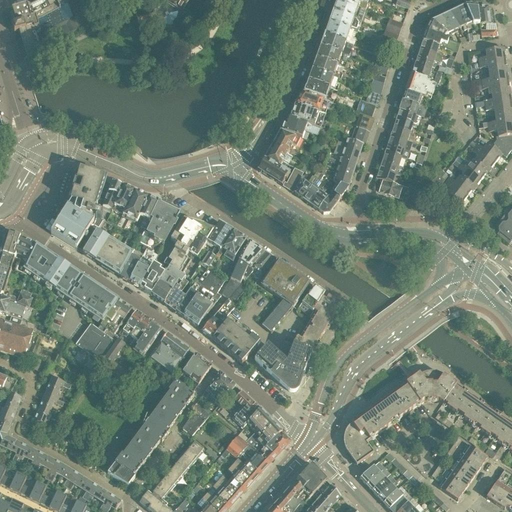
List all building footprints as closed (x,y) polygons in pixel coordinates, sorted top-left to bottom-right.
[(7,13),(7,14),(8,14),(14,35),(15,34),(19,32),(21,39),(28,59),(30,66),(30,68),(31,69),(42,66),(43,65),(46,64),(46,63),(45,61),(43,55),(42,51),(62,42),(62,41),(63,41),(63,40),(62,40),(62,39),(80,31),(88,27),(87,24),(83,15),(80,6),(70,10),(65,1),(64,0),(44,0),(45,0),(41,2),(30,8),(29,7),(28,6),(9,12),(8,12),(7,12),(7,13)] [(167,0),(166,1),(167,2),(178,9),(183,12),(190,0),(167,0)] [(370,1),(367,0),(337,0),(337,2),(337,3),(365,12),(367,6),(368,6),(370,1)] [(397,0),(396,6),(408,10),(410,2),(403,0),(397,0)] [(167,2),(154,13),(157,24),(174,24),(178,9),(167,2)] [(337,3),(333,14),(361,24),(365,12),(337,3)] [(465,6),(464,7),(472,24),(479,24),(476,7),(465,6)] [(464,7),(456,10),(465,26),(466,30),(473,27),(472,24),(464,7)] [(488,7),(476,7),(479,24),(495,25),(493,12),(488,7)] [(456,10),(448,14),(459,29),(462,27),(464,31),(466,30),(465,26),(456,10)] [(157,24),(154,13),(153,11),(135,16),(141,35),(159,29),(157,24)] [(333,14),(329,26),(355,35),(357,35),(359,29),(361,24),(333,14)] [(448,14),(439,18),(452,32),(454,31),(455,33),(457,32),(457,31),(457,30),(459,29),(448,14)] [(431,22),(431,23),(447,35),(451,33),(452,35),(455,33),(454,31),(452,32),(439,18),(431,22)] [(391,21),(386,33),(398,37),(403,25),(391,21)] [(431,23),(426,33),(443,39),(447,35),(431,23)] [(355,35),(329,26),(325,37),(324,38),(352,47),(353,47),(355,41),(354,41),(355,35)] [(398,37),(386,33),(382,44),(394,48),(398,37)] [(426,33),(423,42),(439,47),(445,49),(448,41),(443,39),(426,33)] [(320,50),(347,59),(348,59),(351,53),(350,52),(352,47),(324,38),(320,50)] [(445,49),(457,53),(459,45),(448,41),(445,49)] [(423,42),(420,50),(440,57),(441,55),(437,53),(439,47),(423,42)] [(382,51),(392,54),(393,55),(395,49),(384,45),(382,51)] [(320,50),(316,61),(343,70),(344,71),(347,64),(345,64),(347,59),(320,50)] [(420,50),(417,59),(436,65),(436,63),(440,64),(442,57),(440,57),(420,50)] [(478,60),(479,64),(505,61),(503,50),(486,52),(487,59),(478,60)] [(374,69),(381,71),(387,73),(391,61),(378,56),(374,69)] [(414,67),(414,68),(431,73),(432,68),(434,69),(436,65),(417,59),(414,67)] [(316,61),(312,72),(333,79),(340,82),(343,76),(341,75),(343,70),(316,61)] [(488,68),(489,74),(506,71),(505,61),(479,64),(480,69),(488,68)] [(411,76),(436,84),(438,85),(441,77),(436,75),(431,73),(414,68),(412,75),(411,75),(411,76)] [(444,75),(449,77),(450,77),(452,71),(446,68),(444,75)] [(474,87),(482,86),(508,82),(506,71),(489,74),(490,80),(471,83),(471,88),(474,87)] [(308,83),(308,84),(329,91),(333,92),(337,94),(338,88),(331,85),(333,79),(312,72),(308,83)] [(371,81),(373,82),(384,85),(385,79),(373,74),(371,81)] [(409,82),(408,84),(433,92),(436,84),(411,76),(411,78),(409,78),(408,81),(409,82)] [(371,87),(369,92),(380,97),(384,85),(373,82),(371,87)] [(491,89),(492,95),(510,93),(508,82),(482,86),(483,91),(491,89)] [(304,95),(330,104),(332,105),(335,99),(327,96),(329,91),(308,84),(306,91),(305,91),(304,95)] [(406,90),(405,93),(427,100),(430,101),(433,92),(408,84),(408,86),(407,86),(406,89),(406,90)] [(369,92),(365,104),(375,108),(377,108),(380,97),(369,92)] [(405,93),(403,101),(425,108),(427,100),(405,93)] [(484,103),(485,107),(511,104),(510,93),(492,95),(493,101),(484,103)] [(295,107),(325,118),(330,104),(304,95),(300,98),(300,99),(299,99),(297,102),(298,102),(295,107)] [(403,102),(400,111),(416,116),(417,112),(420,113),(420,114),(422,115),(425,108),(403,101),(403,102)] [(356,114),(362,116),(372,119),(375,108),(365,104),(360,102),(356,114)] [(494,111),(495,117),(511,114),(511,110),(511,104),(485,107),(486,112),(494,111)] [(292,115),(290,120),(320,131),(325,118),(295,107),(292,115)] [(399,111),(396,121),(417,127),(420,118),(416,116),(400,111),(399,111)] [(488,124),(488,129),(511,125),(511,114),(495,117),(496,123),(488,124)] [(362,116),(357,129),(369,133),(374,120),(372,119),(362,116)] [(284,126),(282,133),(301,140),(302,141),(304,133),(317,138),(320,131),(290,120),(288,119),(286,126),(284,126)] [(394,128),(393,129),(409,134),(412,127),(416,129),(417,127),(396,121),(394,128)] [(511,125),(488,129),(489,133),(497,132),(498,138),(511,137),(511,136),(511,125)] [(369,133),(357,129),(355,128),(350,141),(362,146),(365,147),(369,133)] [(393,129),(391,137),(407,143),(409,134),(393,129)] [(320,131),(317,138),(322,140),(325,133),(320,131)] [(281,132),(273,147),(287,155),(289,151),(286,149),(287,146),(288,147),(288,146),(291,148),(292,145),(297,148),(301,140),(282,133),(281,132)] [(388,146),(404,151),(407,143),(391,137),(388,145),(388,146)] [(496,141),(492,148),(501,156),(502,156),(505,159),(511,150),(511,143),(511,137),(498,138),(496,138),(496,142),(496,141)] [(338,143),(336,146),(360,154),(362,146),(350,141),(347,140),(345,145),(338,143)] [(471,146),(474,149),(495,165),(501,156),(492,148),(488,145),(484,150),(473,142),(471,146)] [(333,155),(341,158),(357,163),(360,154),(336,146),(333,155)] [(388,146),(385,155),(401,160),(404,151),(388,146)] [(273,147),(264,162),(275,168),(279,169),(280,169),(283,163),(287,166),(292,157),(287,155),(273,147)] [(478,158),(475,162),(489,173),(495,165),(474,149),(471,153),(478,158)] [(382,163),(398,168),(401,160),(385,155),(382,162),(382,163)] [(418,155),(415,164),(421,166),(422,163),(424,157),(418,155)] [(328,158),(327,163),(354,171),(357,163),(341,158),(340,162),(328,158)] [(260,172),(269,178),(275,168),(264,162),(259,171),(260,172)] [(463,162),(460,166),(481,181),(487,173),(488,174),(489,173),(475,162),(474,162),(470,167),(463,162)] [(337,170),(335,175),(351,180),(354,171),(327,163),(326,167),(337,170)] [(382,163),(379,172),(395,177),(395,176),(400,178),(403,169),(398,168),(382,163)] [(303,164),(301,168),(299,171),(305,174),(307,170),(310,171),(312,167),(303,164)] [(460,179),(475,190),(481,181),(460,166),(457,169),(464,175),(461,179),(460,179)] [(275,168),(269,178),(282,186),(285,181),(286,181),(290,174),(280,169),(279,169),(275,168)] [(82,255),(120,278),(120,277),(128,265),(132,255),(134,252),(99,231),(105,221),(101,220),(102,215),(95,213),(105,180),(80,172),(69,169),(56,172),(26,220),(48,234),(76,251),(77,250),(80,252),(83,254),(82,255)] [(283,187),(293,193),(302,175),(294,171),(286,186),(285,185),(283,187)] [(376,180),(383,182),(392,185),(395,177),(379,172),(377,179),(376,180)] [(294,194),(303,200),(321,176),(320,175),(316,180),(313,178),(308,183),(302,180),(294,194)] [(332,183),(337,184),(348,189),(351,180),(335,175),(334,178),(327,176),(325,180),(328,181),(332,183)] [(438,175),(432,182),(436,187),(438,188),(445,181),(441,178),(438,175)] [(303,200),(310,206),(320,192),(316,189),(321,183),(319,182),(323,176),(321,176),(303,200)] [(449,179),(446,183),(467,199),(473,190),(474,191),(475,190),(460,179),(456,184),(449,179)] [(103,207),(112,211),(123,187),(112,182),(103,207)] [(398,199),(403,201),(404,195),(406,196),(408,191),(407,191),(402,189),(402,188),(392,185),(383,182),(380,194),(398,199)] [(436,187),(432,182),(421,192),(431,194),(436,187)] [(467,199),(446,183),(443,187),(450,192),(446,197),(460,208),(467,199)] [(328,197),(318,211),(323,215),(329,214),(337,204),(348,189),(337,184),(328,197)] [(310,206),(318,211),(328,197),(324,195),(328,189),(324,186),(320,192),(310,206)] [(112,211),(122,216),(135,191),(135,192),(134,192),(134,191),(123,187),(112,211)] [(137,223),(140,217),(148,198),(147,197),(144,196),(143,195),(140,194),(139,193),(139,194),(135,192),(136,192),(135,191),(122,216),(129,219),(137,223)] [(145,230),(149,224),(159,203),(148,198),(140,217),(145,219),(140,228),(141,228),(145,230)] [(150,236),(155,238),(166,216),(165,214),(168,207),(159,203),(149,224),(151,225),(147,234),(144,233),(139,243),(145,246),(150,236)] [(166,216),(155,238),(154,240),(164,244),(173,228),(175,228),(177,223),(176,222),(180,215),(179,213),(168,207),(165,214),(166,216)] [(509,210),(495,227),(498,229),(498,233),(496,236),(509,246),(511,243),(511,242),(511,212),(509,210)] [(184,280),(185,280),(181,277),(191,261),(185,258),(188,253),(193,247),(197,246),(202,250),(207,243),(214,231),(212,230),(208,228),(208,229),(203,227),(199,225),(198,226),(193,224),(189,221),(188,223),(184,221),(171,242),(177,246),(174,250),(174,251),(172,250),(169,256),(170,257),(169,260),(167,259),(163,264),(169,268),(168,269),(171,271),(170,272),(177,276),(183,280),(184,280)] [(207,243),(212,246),(223,227),(219,224),(214,231),(207,243)] [(201,265),(208,269),(232,232),(223,227),(212,246),(215,248),(211,253),(212,253),(211,255),(208,253),(201,265)] [(3,243),(0,253),(0,254),(15,259),(16,256),(13,255),(20,238),(15,236),(16,235),(5,232),(2,242),(3,243)] [(207,269),(214,274),(227,254),(234,258),(246,241),(232,232),(208,269),(207,269)] [(20,238),(13,255),(16,256),(15,259),(14,260),(14,261),(19,263),(20,263),(26,265),(35,246),(21,238),(21,239),(20,238)] [(222,295),(228,300),(240,288),(242,286),(240,285),(242,280),(245,282),(247,280),(250,276),(254,272),(252,270),(254,269),(253,268),(264,253),(249,243),(243,253),(230,281),(222,295)] [(41,250),(41,249),(38,248),(35,246),(26,265),(24,270),(26,272),(56,292),(64,298),(67,300),(82,277),(80,276),(76,274),(58,261),(52,257),(47,254),(46,253),(41,250)] [(188,253),(197,258),(202,250),(197,246),(193,247),(188,253)] [(130,284),(140,289),(152,266),(157,257),(147,251),(143,257),(132,280),(130,284)] [(127,282),(130,284),(132,280),(143,257),(134,252),(132,255),(128,265),(120,277),(120,278),(123,280),(122,280),(126,283),(127,282)] [(269,256),(264,253),(253,268),(254,269),(257,271),(269,256)] [(0,254),(0,268),(11,272),(14,261),(14,260),(15,259),(0,254)] [(276,261),(269,256),(257,271),(254,269),(252,270),(254,272),(250,276),(256,283),(262,276),(276,261)] [(261,287),(282,301),(292,310),(293,308),(310,284),(278,262),(261,287)] [(148,295),(151,297),(167,269),(160,265),(160,264),(159,264),(157,268),(153,266),(152,266),(140,289),(148,295)] [(0,268),(0,282),(7,285),(11,272),(0,268)] [(151,297),(164,305),(170,297),(173,299),(179,290),(176,287),(179,283),(181,284),(183,281),(184,282),(185,280),(184,280),(183,280),(177,276),(170,272),(171,271),(168,269),(167,269),(151,297)] [(203,289),(211,294),(215,297),(217,294),(225,282),(220,278),(214,274),(207,269),(204,274),(196,284),(203,289)] [(82,277),(67,300),(74,304),(76,306),(79,308),(80,308),(102,324),(110,313),(111,313),(111,312),(118,302),(117,301),(112,298),(107,294),(106,293),(100,290),(94,285),(91,283),(89,282),(88,281),(83,278),(82,277)] [(164,305),(175,313),(185,299),(180,296),(188,285),(184,282),(183,281),(181,284),(179,283),(176,287),(179,290),(173,299),(170,297),(164,305)] [(176,313),(183,319),(193,305),(203,289),(196,284),(194,286),(185,299),(175,313),(176,313)] [(310,318),(314,311),(322,298),(324,294),(315,288),(302,304),(298,309),(310,318)] [(183,319),(189,323),(211,294),(203,289),(193,305),(183,319)] [(5,299),(0,297),(0,312),(5,314),(22,321),(26,309),(29,309),(32,300),(30,299),(32,295),(22,291),(18,299),(7,295),(6,295),(6,297),(5,299)] [(211,294),(189,323),(197,329),(217,303),(221,297),(217,294),(215,297),(211,294)] [(297,339),(293,345),(312,353),(314,349),(316,346),(317,345),(319,341),(326,329),(328,326),(329,325),(331,321),(338,310),(340,306),(341,305),(328,297),(326,301),(322,298),(314,311),(318,314),(301,342),(297,339)] [(200,331),(199,332),(200,334),(203,336),(209,341),(210,341),(225,323),(221,320),(230,310),(231,309),(232,308),(233,307),(230,304),(225,300),(214,315),(200,331)] [(282,301),(277,307),(287,316),(292,310),(282,301)] [(118,302),(111,312),(111,313),(110,313),(102,324),(101,325),(100,327),(98,330),(91,325),(76,345),(75,346),(100,364),(105,357),(111,349),(115,343),(117,340),(118,338),(114,335),(132,311),(130,310),(129,308),(127,307),(125,306),(118,302)] [(277,307),(271,314),(281,322),(287,316),(277,307)] [(130,334),(131,336),(144,318),(136,313),(135,315),(122,332),(128,336),(130,334)] [(271,314),(266,320),(276,329),(281,322),(271,314)] [(132,338),(139,343),(152,324),(144,318),(131,336),(133,337),(132,338)] [(210,341),(224,353),(239,335),(232,329),(235,326),(227,319),(225,321),(226,322),(210,341)] [(24,359),(33,332),(32,331),(20,327),(7,323),(0,320),(0,351),(5,353),(9,355),(24,359)] [(276,329),(266,320),(261,326),(271,335),(276,329)] [(34,332),(45,336),(48,328),(32,323),(31,328),(35,329),(34,332)] [(152,324),(139,343),(133,351),(143,358),(162,331),(152,324)] [(160,343),(149,358),(172,376),(183,360),(189,351),(167,334),(160,343)] [(239,335),(224,353),(242,365),(256,348),(257,348),(260,345),(259,344),(260,344),(252,337),(249,341),(239,335)] [(117,340),(115,343),(111,349),(119,354),(125,346),(117,340)] [(312,353),(293,345),(292,349),(288,360),(288,361),(286,364),(284,362),(283,361),(282,360),(268,347),(262,352),(261,354),(254,361),(271,376),(279,383),(279,384),(288,392),(289,393),(290,393),(291,394),(292,394),(293,394),(294,393),(295,393),(296,392),(297,392),(297,391),(298,390),(309,360),(309,359),(310,356),(311,354),(312,353)] [(105,357),(113,363),(119,354),(111,349),(105,357)] [(195,355),(182,374),(184,375),(198,386),(210,369),(212,368),(195,355)] [(97,368),(105,374),(113,363),(105,357),(100,364),(97,368)] [(42,373),(52,377),(57,365),(47,361),(42,373)] [(105,374),(113,380),(121,369),(113,363),(105,374)] [(121,369),(113,380),(122,386),(129,375),(121,369)] [(511,429),(455,389),(456,387),(457,387),(443,377),(441,376),(440,375),(438,374),(437,374),(436,374),(433,373),(432,373),(429,373),(426,374),(424,375),(422,375),(419,377),(418,378),(408,385),(405,387),(405,388),(406,387),(407,389),(354,427),(352,425),(353,425),(352,425),(350,426),(349,427),(348,428),(348,429),(346,431),(346,432),(345,433),(345,434),(344,436),(344,437),(343,439),(343,440),(343,442),(343,443),(344,445),(344,447),(345,450),(346,451),(346,452),(356,467),(373,454),(366,444),(403,418),(420,405),(424,403),(438,403),(501,447),(503,445),(507,449),(510,451),(509,452),(511,454),(511,429)] [(210,394),(213,397),(227,380),(219,374),(210,386),(202,397),(205,400),(210,394)] [(0,390),(6,392),(10,395),(17,382),(0,375),(0,390)] [(69,390),(71,386),(65,383),(52,378),(48,387),(58,392),(60,387),(69,390)] [(227,380),(213,397),(217,393),(221,396),(215,403),(219,406),(235,387),(227,380)] [(161,387),(163,388),(166,390),(170,385),(165,382),(161,387)] [(122,455),(115,465),(107,475),(128,488),(135,477),(143,465),(160,443),(161,444),(170,433),(168,432),(185,409),(194,397),(193,397),(194,397),(191,395),(185,391),(175,383),(169,392),(170,393),(123,456),(122,455)] [(48,387),(44,396),(57,402),(59,398),(56,397),(58,392),(48,387)] [(234,400),(244,409),(251,401),(241,392),(234,400)] [(11,395),(6,405),(17,410),(21,399),(11,395)] [(44,396),(41,405),(51,409),(53,404),(62,408),(64,404),(62,404),(57,402),(44,396)] [(243,430),(247,425),(260,410),(251,401),(244,409),(233,420),(243,430)] [(2,408),(2,409),(0,413),(14,418),(17,410),(6,405),(5,409),(2,408)] [(41,405),(37,413),(52,420),(55,421),(54,424),(57,426),(59,423),(56,421),(57,418),(49,414),(51,409),(41,405)] [(182,430),(189,436),(192,438),(193,436),(209,418),(202,411),(196,405),(191,412),(194,414),(182,430)] [(0,407),(0,417),(1,418),(0,420),(0,423),(10,427),(14,418),(0,413),(2,409),(0,407)] [(205,407),(202,411),(209,418),(209,417),(212,415),(205,407)] [(245,444),(248,447),(249,447),(250,448),(260,439),(275,426),(260,410),(247,425),(254,434),(248,440),(245,444)] [(52,420),(37,413),(33,423),(40,426),(41,425),(49,428),(52,420)] [(435,419),(442,424),(445,420),(438,415),(435,419)] [(445,420),(442,424),(449,429),(452,425),(450,424),(445,420)] [(0,439),(7,437),(6,435),(10,427),(0,423),(0,439)] [(260,439),(250,448),(252,450),(255,454),(259,450),(258,448),(260,446),(264,450),(282,433),(275,426),(260,439)] [(451,431),(459,436),(462,432),(455,426),(451,431)] [(462,432),(459,436),(466,441),(469,437),(462,432)] [(258,456),(255,454),(252,450),(250,448),(249,447),(248,447),(245,444),(237,438),(226,451),(229,454),(236,460),(243,452),(253,461),(249,465),(260,474),(268,466),(289,443),(288,443),(289,441),(285,437),(283,438),(280,435),(282,434),(282,433),(264,450),(258,456)] [(241,434),(237,438),(245,444),(248,440),(241,434)] [(0,447),(11,453),(16,442),(7,438),(7,437),(0,439),(1,443),(0,446),(0,447)] [(468,443),(475,448),(478,443),(471,438),(468,443)] [(458,439),(458,440),(431,477),(434,480),(461,442),(458,439)] [(12,463),(15,465),(24,446),(16,442),(11,453),(16,455),(14,457),(15,457),(12,463)] [(193,443),(186,451),(197,460),(204,452),(193,443)] [(478,443),(475,448),(482,453),(486,448),(478,443)] [(15,465),(19,467),(23,458),(28,461),(33,450),(24,446),(15,465)] [(468,446),(453,467),(470,480),(485,458),(468,446)] [(205,452),(215,461),(217,458),(208,449),(205,452)] [(31,465),(34,467),(41,454),(33,450),(28,461),(32,463),(31,465)] [(485,455),(486,456),(490,459),(491,459),(492,459),(493,459),(493,458),(496,455),(488,450),(485,455)] [(186,451),(179,459),(190,468),(197,460),(186,451)] [(39,466),(44,469),(50,458),(41,454),(34,467),(31,473),(35,475),(38,469),(39,466)] [(48,483),(48,482),(49,480),(52,476),(59,463),(50,458),(44,469),(49,471),(47,474),(48,474),(46,478),(46,479),(45,481),(48,483)] [(179,459),(172,468),(183,477),(190,468),(179,459)] [(400,466),(395,460),(391,464),(397,469),(400,466)] [(237,462),(233,466),(253,483),(260,474),(249,465),(249,466),(247,465),(243,469),(242,468),(243,467),(237,462)] [(56,475),(61,478),(67,468),(59,463),(52,476),(49,480),(48,482),(52,483),(55,477),(55,478),(56,475)] [(359,480),(366,487),(379,474),(377,472),(381,468),(378,464),(359,480)] [(233,466),(228,472),(226,475),(233,481),(245,492),(253,483),(233,466)] [(397,469),(403,476),(407,472),(400,466),(397,469)] [(470,480),(453,467),(438,489),(455,501),(470,480)] [(9,490),(17,494),(25,478),(17,474),(13,481),(3,476),(7,469),(5,468),(0,479),(0,484),(9,489),(9,490)] [(67,468),(61,478),(67,481),(63,487),(67,489),(70,484),(77,474),(67,468)] [(172,468),(165,476),(176,485),(183,477),(172,468)] [(309,469),(290,489),(306,503),(308,501),(311,497),(317,491),(326,482),(315,469),(309,469)] [(366,487),(372,493),(389,476),(387,473),(384,470),(379,474),(366,487)] [(487,498),(496,503),(506,488),(511,479),(511,475),(505,471),(487,498)] [(403,476),(408,481),(412,477),(407,472),(403,476)] [(73,486),(80,490),(86,480),(77,474),(70,484),(67,489),(70,491),(73,486)] [(165,476),(158,485),(169,493),(176,485),(165,476)] [(372,493),(377,499),(395,482),(392,479),(389,476),(372,493)] [(408,481),(414,487),(418,483),(412,477),(408,481)] [(29,499),(37,503),(45,487),(37,483),(33,491),(23,486),(26,478),(25,478),(17,494),(19,494),(29,499)] [(222,479),(217,484),(237,501),(245,492),(233,481),(228,486),(227,485),(228,484),(222,479)] [(84,506),(86,502),(96,486),(86,480),(80,490),(81,489),(86,493),(82,499),(80,498),(77,502),(80,504),(84,506)] [(327,484),(326,482),(317,491),(319,492),(319,493),(333,506),(340,497),(330,486),(326,491),(323,488),(327,484)] [(377,499),(383,505),(396,492),(393,489),(398,485),(395,482),(377,499)] [(421,493),(422,492),(425,489),(418,483),(414,487),(421,493)] [(221,495),(217,499),(229,510),(237,501),(217,484),(213,490),(218,495),(219,494),(221,495)] [(169,493),(158,485),(151,493),(162,502),(169,493)] [(93,497),(99,501),(105,492),(96,486),(86,502),(89,503),(93,497)] [(49,509),(55,511),(57,511),(65,497),(57,493),(53,500),(43,495),(46,488),(45,487),(37,503),(38,504),(39,503),(49,508),(49,509)] [(383,505),(389,510),(406,494),(401,488),(396,492),(383,505)] [(422,492),(428,497),(432,494),(425,488),(425,489),(422,492)] [(496,503),(506,510),(511,500),(511,492),(506,488),(496,503)] [(290,489),(273,509),(276,511),(294,511),(296,510),(298,508),(299,509),(301,507),(302,508),(305,505),(306,503),(290,489)] [(319,493),(319,492),(317,491),(311,497),(327,511),(333,506),(319,493)] [(98,511),(103,511),(113,497),(105,492),(99,501),(104,504),(98,511)] [(195,495),(192,492),(185,501),(186,502),(190,498),(191,500),(195,495)] [(139,504),(148,511),(157,501),(148,493),(139,504)] [(389,510),(390,511),(400,511),(413,501),(406,494),(389,510)] [(428,497),(434,502),(437,499),(432,494),(428,497)] [(0,511),(33,511),(0,496),(0,511)] [(207,496),(203,501),(215,511),(226,511),(229,510),(217,499),(213,503),(212,502),(213,501),(207,496)] [(81,511),(85,506),(77,502),(73,510),(63,505),(66,498),(65,497),(57,511),(81,511)] [(103,511),(108,511),(111,508),(115,511),(121,502),(113,497),(103,511)] [(327,511),(311,497),(308,501),(313,506),(310,509),(313,511),(327,511)] [(434,502),(440,507),(443,504),(437,499),(434,502)] [(148,511),(161,511),(165,508),(157,501),(148,511)] [(185,511),(187,510),(184,508),(188,504),(186,502),(185,501),(177,510),(178,511),(176,511),(185,511)] [(203,511),(215,511),(203,501),(197,507),(203,511)] [(400,511),(410,511),(417,506),(413,501),(400,511)]
